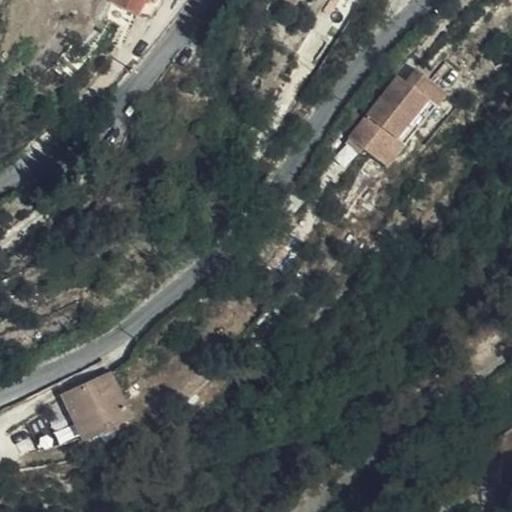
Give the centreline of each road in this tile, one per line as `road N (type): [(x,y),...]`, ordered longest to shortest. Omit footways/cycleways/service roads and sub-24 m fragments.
road 1 (residential): [(434,0),(391,25),(209,263),(147,315),(52,374),(0,392)]
road 2 (primary): [(0,383),(424,0)]
road 3 (primary): [(391,0),(0,353)]
road 4 (residential): [(0,187),(96,135),(205,0)]
road 5 (track): [(304,511),(511,359)]
